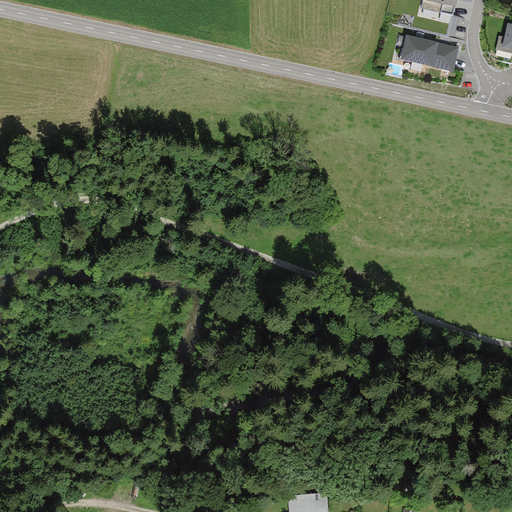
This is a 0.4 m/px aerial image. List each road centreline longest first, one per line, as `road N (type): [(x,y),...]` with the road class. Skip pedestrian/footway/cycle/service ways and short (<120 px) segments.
road 1 (track): [(511,345),(106,201),(37,205),(0,223)]
road 2 (tertiary): [(486,111),(0,10)]
